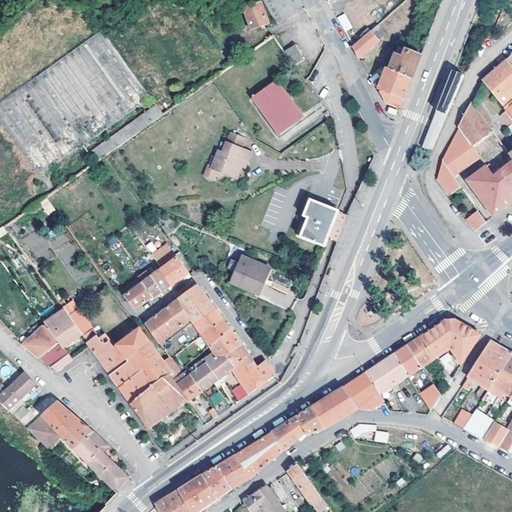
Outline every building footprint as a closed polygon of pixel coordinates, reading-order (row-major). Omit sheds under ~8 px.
[(229,0),(231,5),(234,14),(245,9),(252,29),(269,23),(260,0),(229,0)] [(273,0),(264,0),(278,24),(284,21),(273,0)] [(301,0),(273,0),(284,21),(306,9),(301,0)] [(345,13),(338,16),(344,32),(352,28),(345,13)] [(371,31),(378,39),(385,33),(377,25),(371,31)] [(378,40),(378,39),(371,31),(353,46),(359,57),(378,40)] [(0,101),(0,142),(29,183),(140,104),(93,36),(0,101)] [(285,51),(295,65),(303,60),(294,45),(285,51)] [(390,70),(412,79),(416,68),(421,56),(399,47),(390,70)] [(483,81),(504,108),(511,101),(511,66),(507,60),(483,81)] [(408,89),(412,79),(390,70),(387,69),(380,89),(381,89),(380,93),(383,99),(388,101),(391,93),(404,99),(408,89)] [(431,151),(464,75),(453,71),(452,71),(438,107),(423,148),(431,151)] [(253,96),(282,136),(305,118),(276,79),(253,96)] [(388,101),(383,99),(386,105),(400,109),(404,99),(391,93),(388,101)] [(472,104),(460,128),(473,146),(493,132),(472,104)] [(108,153),(153,121),(147,112),(81,158),(88,167),(108,153)] [(481,158),(473,146),(460,128),(444,160),(447,165),(457,157),(461,162),(462,159),(468,167),(477,161),(481,158)] [(221,172),(226,174),(239,169),(240,166),(242,160),(247,162),(251,151),(241,147),(245,139),(231,132),(222,151),(219,150),(216,157),(212,165),(208,163),(204,172),(206,176),(210,178),(214,176),(215,173),(220,175),(221,172)] [(461,188),(454,176),(461,162),(457,157),(447,165),(450,170),(437,178),(449,196),(461,188)] [(492,173),(511,200),(511,157),(510,159),(511,162),(511,163),(497,175),(494,171),(492,173)] [(454,176),(468,167),(462,159),(461,162),(454,176)] [(444,160),(437,178),(450,170),(447,165),(444,160)] [(501,211),(511,202),(511,200),(492,173),(488,166),(483,170),(468,180),(494,217),(501,211)] [(239,169),(226,174),(235,178),(239,169)] [(55,207),(47,196),(40,200),(48,212),(55,207)] [(311,200),(303,221),(307,222),(301,237),(325,246),(329,238),(328,237),(337,213),(339,211),(311,200)] [(478,211),(466,220),(474,232),(479,228),(486,223),(478,211)] [(296,235),(301,237),(307,222),(303,221),(301,220),(296,235)] [(16,226),(12,221),(5,226),(8,230),(9,231),(16,226)] [(152,254),(159,265),(175,255),(167,244),(152,254)] [(234,280),(259,290),(269,267),(244,256),(241,263),(234,280)] [(176,257),(167,264),(179,281),(184,277),(189,274),(176,257)] [(257,294),(259,290),(234,280),(241,263),(237,261),(228,282),(257,294)] [(174,284),(179,281),(167,264),(159,270),(171,286),(174,284)] [(158,295),(162,293),(150,277),(146,270),(137,277),(142,283),(152,298),(153,299),(158,295)] [(150,277),(162,293),(165,290),(171,286),(159,270),(150,277)] [(120,290),(124,297),(142,283),(137,277),(120,290)] [(289,309),(295,291),(266,280),(259,298),(289,309)] [(143,304),(152,298),(142,283),(124,297),(134,310),(143,304)] [(178,300),(184,310),(205,295),(198,285),(189,292),(178,300)] [(191,320),(195,326),(215,310),(210,303),(205,295),(184,310),(191,320)] [(159,344),(191,320),(184,310),(178,300),(158,315),(145,325),(159,344)] [(63,309),(64,311),(68,316),(77,310),(71,302),(63,309)] [(219,316),(215,310),(195,326),(201,335),(222,319),(219,316)] [(72,344),(84,336),(75,325),(68,316),(64,311),(46,324),(47,326),(60,344),(64,349),(66,348),(72,344)] [(83,319),(75,325),(84,336),(92,330),(83,319)] [(201,335),(209,346),(229,330),(226,326),(222,319),(201,335)] [(459,362),(462,365),(481,336),(455,322),(447,319),(435,328),(421,337),(436,359),(451,349),(459,362)] [(35,354),(41,359),(60,344),(47,326),(23,345),(35,354)] [(123,342),(135,357),(151,345),(140,329),(123,342)] [(99,340),(92,330),(84,336),(91,347),(100,360),(116,348),(110,341),(106,335),(99,340)] [(236,368),(250,358),(240,345),(229,330),(209,346),(214,353),(221,348),(236,368)] [(422,369),(436,359),(421,337),(410,344),(407,346),(422,369)] [(468,376),(489,390),(511,355),(511,353),(501,347),(491,341),(468,376)] [(129,362),(135,357),(123,342),(118,346),(129,362)] [(73,360),(66,348),(64,349),(60,344),(41,359),(57,371),(73,360)] [(161,358),(151,345),(135,357),(129,362),(112,376),(117,383),(121,389),(161,358)] [(118,346),(116,348),(100,360),(107,369),(112,376),(129,362),(118,346)] [(409,377),(422,369),(407,346),(404,348),(394,354),(409,377)] [(232,370),(236,368),(221,348),(214,353),(204,360),(219,380),(226,375),(232,370)] [(381,395),(409,377),(394,354),(381,363),(366,373),(381,395)] [(497,388),(511,397),(511,355),(489,390),(494,393),(497,388)] [(172,374),(179,370),(170,357),(169,358),(164,362),(172,374)] [(128,399),(133,405),(169,377),(172,374),(164,362),(161,358),(121,389),(128,399)] [(254,364),(250,358),(236,368),(232,370),(243,385),(249,394),(275,376),(270,369),(264,361),(257,367),(254,364)] [(219,380),(204,360),(187,372),(203,391),(211,386),(219,380)] [(169,377),(173,382),(183,375),(179,370),(172,374),(169,377)] [(448,386),(452,380),(445,370),(439,379),(448,386)] [(196,397),(203,391),(187,372),(183,375),(173,382),(188,402),(196,397)] [(384,401),(381,395),(366,373),(358,378),(343,388),(358,408),(371,409),(384,401)] [(0,400),(20,422),(30,413),(24,407),(26,405),(21,399),(36,386),(31,381),(25,374),(8,391),(0,382),(0,400)] [(188,402),(173,382),(169,377),(133,405),(150,430),(169,416),(188,402)] [(471,381),(465,377),(460,386),(466,390),(471,381)] [(239,401),(249,394),(243,385),(233,392),(239,401)] [(431,412),(442,395),(435,386),(420,395),(431,412)] [(311,408),(324,430),(358,410),(358,408),(343,388),(327,398),(311,408)] [(214,409),(218,416),(230,408),(222,397),(211,404),(214,409)] [(511,397),(508,403),(511,405),(511,424),(508,430),(495,423),(484,439),(509,453),(511,447),(511,397)] [(61,435),(75,449),(93,432),(81,421),(58,402),(43,416),(61,435)] [(306,438),(324,430),(311,408),(299,415),(296,417),(306,438)] [(479,437),(484,439),(495,423),(497,421),(478,408),(473,415),(464,429),(479,437)] [(214,419),(218,416),(214,409),(209,412),(214,419)] [(454,424),(464,429),(473,415),(462,409),(454,424)] [(49,449),(61,435),(43,416),(30,430),(49,449)] [(303,440),(306,438),(296,417),(292,419),(271,433),(283,452),(302,437),(303,440)] [(199,430),(205,426),(200,420),(194,424),(199,430)] [(110,448),(93,432),(75,449),(118,492),(128,478),(110,459),(104,453),(110,448)] [(235,456),(250,479),(283,452),(271,433),(254,443),(238,453),(235,456)] [(232,489),(250,479),(235,456),(220,465),(217,467),(232,489)] [(318,511),(320,511),(329,506),(299,466),(290,472),(312,503),(318,511)] [(217,500),(232,489),(217,467),(214,469),(202,476),(217,500)] [(179,491),(191,511),(200,511),(217,500),(202,476),(183,488),(179,491)] [(246,503),(248,506),(252,511),(256,511),(263,507),(265,511),(286,511),(268,486),(255,496),(246,503)] [(161,511),(191,511),(179,491),(157,504),(161,511)]
